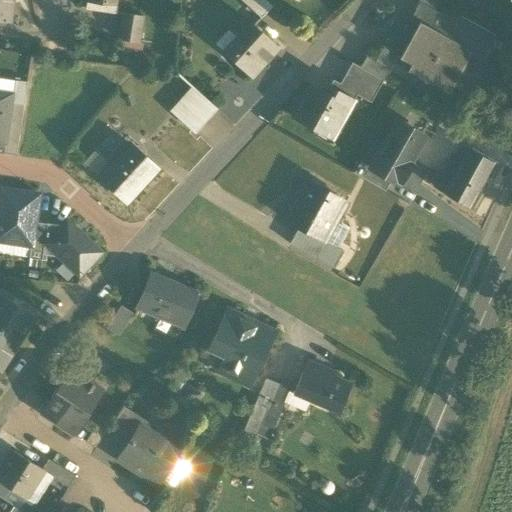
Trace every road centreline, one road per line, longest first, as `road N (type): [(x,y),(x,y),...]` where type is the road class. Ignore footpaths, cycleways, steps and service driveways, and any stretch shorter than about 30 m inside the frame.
road 1 (residential): [(365,0),(146,234)]
road 2 (tertiary): [(511,248),(401,511)]
road 3 (residential): [(132,250),(4,413)]
road 4 (residential): [(146,234),(307,332)]
road 5 (residential): [(0,164),(51,172),(132,250)]
road 6 (residential): [(4,413),(89,467),(124,503)]
